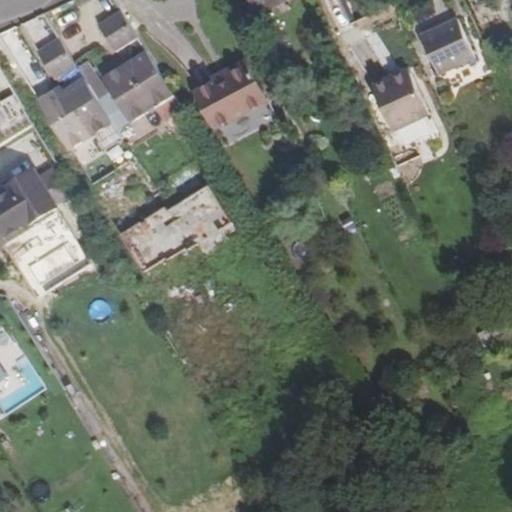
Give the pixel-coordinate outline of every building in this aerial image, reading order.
[(292,0),(253,0),(261,15),(292,0)] [(459,12),(423,29),(441,68),(478,52),(459,12)] [(142,42),(124,14),(103,27),(120,55),(142,42)] [(56,82),(62,78),(77,70),(60,41),(37,54),(56,82)] [(165,124),(184,113),(149,55),(105,81),(116,99),(103,107),(118,132),(132,123),(133,126),(158,111),(165,124)] [(220,130),(272,102),(252,64),(232,74),(235,80),(222,87),(221,83),(201,94),(220,130)] [(397,84),(416,75),(414,70),(394,79),(397,84)] [(435,116),(416,75),(397,84),(394,79),(377,87),(399,132),(435,116)] [(113,127),(88,87),(74,97),(68,100),(64,95),(52,103),(81,147),(113,127)] [(0,141),(31,124),(16,97),(6,103),(0,92),(0,141)] [(81,147),(52,103),(42,109),(71,154),(81,147)] [(392,140),(380,117),(365,124),(376,148),(392,140)] [(5,191),(39,243),(61,228),(52,215),(56,212),(31,174),(5,191)] [(124,235),(148,276),(236,224),(211,183),(124,235)] [(39,243),(5,191),(0,194),(0,233),(16,258),(39,243)] [(16,258),(0,233),(0,245),(1,248),(4,245),(13,259),(16,258)] [(89,304),(92,319),(109,315),(106,300),(89,304)] [(0,388),(13,380),(0,359),(0,388)]
